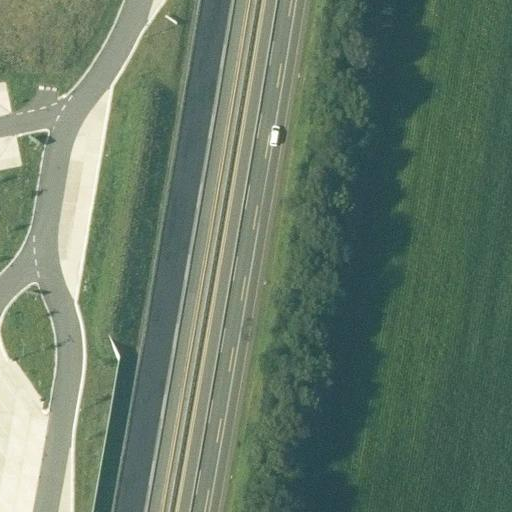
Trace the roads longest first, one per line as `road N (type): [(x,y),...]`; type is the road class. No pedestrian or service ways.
road 1 (motorway): [(227,0),(141,511)]
road 2 (motorway): [(193,511),(279,0)]
